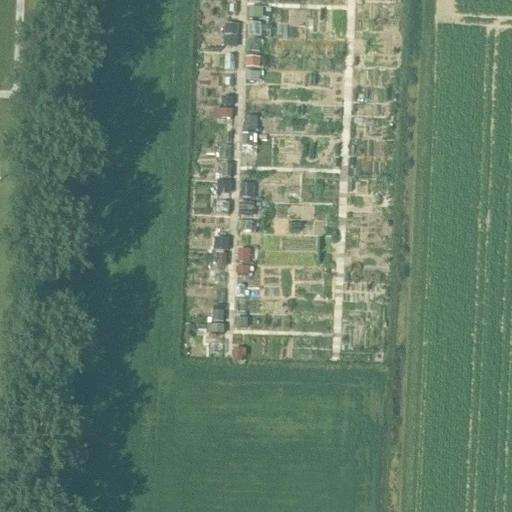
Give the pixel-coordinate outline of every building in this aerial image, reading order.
[(249,9),(248,21),(257,21),(257,9),(249,9)] [(246,61),(246,69),(258,69),(259,61),(246,61)] [(246,74),(245,83),(253,84),(254,74),(246,74)] [(222,99),(222,107),(231,108),(232,100),(222,99)] [(244,124),(244,132),(255,132),(255,124),(244,124)] [(243,137),(243,149),(251,149),(251,137),(243,137)] [(222,169),(221,180),(230,180),(230,169),(222,169)] [(217,184),(217,191),(229,192),(229,184),(217,184)] [(240,191),(240,199),(251,199),(252,191),(240,191)] [(216,204),(215,216),(228,217),(228,204),(216,204)] [(239,206),(239,214),(251,214),(251,206),(239,206)] [(239,224),(239,233),(251,233),(251,224),(239,224)] [(215,244),(214,252),(226,252),(227,244),(215,244)] [(238,254),(237,264),(247,264),(247,255),(238,254)] [(215,277),(214,287),(224,288),(225,277),(215,277)] [(236,287),(236,297),(243,297),(244,287),(236,287)] [(217,292),(216,305),(224,305),(224,293),(217,292)] [(235,302),(235,314),(245,315),(246,302),(235,302)] [(212,317),(212,323),(222,323),(223,313),(217,313),(212,317)] [(210,344),(210,356),(222,357),(222,345),(210,344)] [(233,351),(233,363),(240,363),(241,351),(233,351)]
